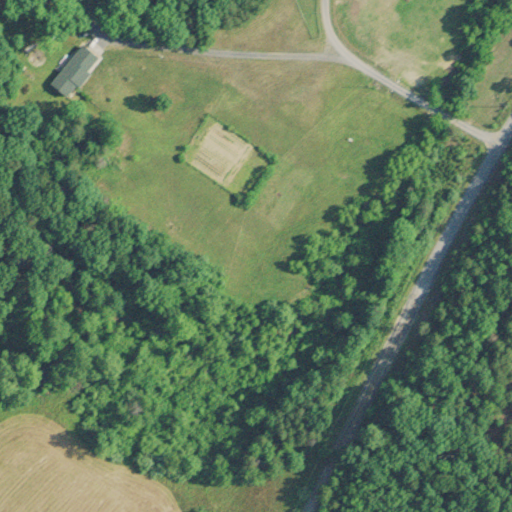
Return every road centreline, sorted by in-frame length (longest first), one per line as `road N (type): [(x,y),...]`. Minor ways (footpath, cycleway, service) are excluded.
road 1 (residential): [(308,511),(427,280)]
road 2 (residential): [(427,280),(511,129)]
